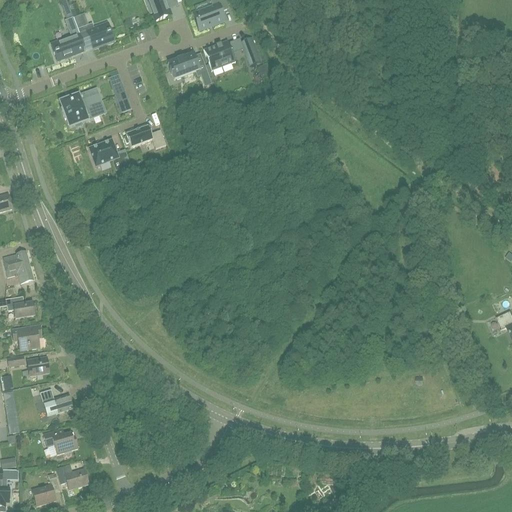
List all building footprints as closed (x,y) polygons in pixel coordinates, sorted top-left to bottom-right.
[(178,5),(175,0),(146,0),(155,22),(171,16),(168,8),(178,5)] [(223,23),(220,13),(228,10),(225,3),(222,0),(209,0),(212,7),(194,14),(197,24),(199,32),(223,23)] [(57,63),(83,53),(76,34),(78,33),(72,19),(64,22),(71,38),(56,43),(57,46),(52,48),(57,63)] [(85,29),(81,19),(74,22),(77,31),(85,29)] [(113,42),(108,27),(101,29),(100,27),(86,32),(92,50),(113,42)] [(260,63),(252,40),(240,44),(249,68),(260,63)] [(235,64),(227,43),(203,52),(211,72),(235,64)] [(199,72),(193,55),(168,65),(170,71),(169,71),(170,75),(171,75),(173,81),(199,72)] [(113,89),(116,97),(125,93),(122,86),(113,89)] [(127,99),(125,93),(116,97),(118,103),(127,99)] [(64,116),(101,102),(99,95),(81,101),(79,96),(71,98),(71,96),(64,98),(65,101),(60,103),(63,111),(62,111),(64,116)] [(88,122),(86,116),(104,110),(101,102),(64,116),(65,121),(67,121),(70,129),(75,127),(76,129),(82,127),(81,125),(88,122)] [(112,102),(107,104),(112,118),(117,116),(112,102)] [(165,147),(160,132),(150,136),(148,128),(125,136),(126,138),(124,139),(126,145),(128,144),(130,150),(152,142),(155,151),(165,147)] [(116,154),(111,142),(88,150),(95,169),(118,160),(122,171),(130,167),(124,151),(116,154)] [(0,213),(12,210),(7,195),(0,196),(0,213)] [(25,253),(16,256),(2,260),(5,271),(12,270),(12,271),(19,269),(20,270),(29,267),(25,253)] [(33,281),(29,267),(20,270),(19,269),(12,271),(12,270),(5,271),(7,279),(16,276),(17,276),(19,285),(33,281)] [(15,281),(5,281),(5,290),(15,290),(15,281)] [(18,299),(16,299),(5,301),(7,313),(13,312),(15,320),(16,320),(34,317),(32,304),(19,306),(18,299)] [(462,315),(466,324),(481,318),(476,308),(462,315)] [(511,318),(509,312),(495,319),(501,331),(506,329),(511,341),(511,318)] [(37,339),(41,338),(39,327),(16,331),(12,332),(13,339),(16,338),(17,338),(19,353),(39,349),(37,339)] [(24,366),(23,358),(16,359),(7,360),(8,368),(16,367),(24,366)] [(29,378),(49,374),(46,359),(27,363),(29,378)] [(39,400),(40,401),(38,402),(39,406),(41,405),(44,414),(55,411),(57,415),(72,410),(68,397),(51,402),(49,397),(39,400)] [(62,431),(43,436),(47,448),(54,446),(56,456),(77,450),(73,435),(64,438),(62,431)] [(69,466),(58,470),(55,470),(60,486),(63,485),(66,484),(69,492),(88,486),(83,471),(72,474),(69,466)] [(1,489),(1,482),(2,482),(2,471),(0,470),(0,511),(4,511),(5,504),(8,504),(8,489),(1,489)] [(56,479),(55,479),(54,474),(48,476),(49,481),(50,486),(31,491),(36,508),(55,502),(53,495),(59,493),(56,479)]
